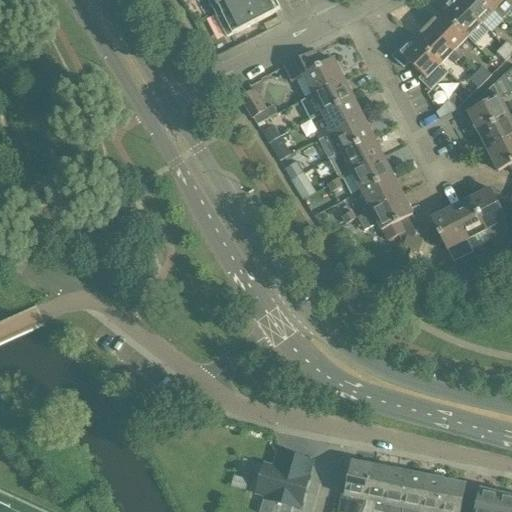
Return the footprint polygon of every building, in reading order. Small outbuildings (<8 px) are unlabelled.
[(208,0),(228,38),(276,14),(268,0),(208,0)] [(489,33),(481,25),(456,0),(453,0),(441,13),(468,39),(475,46),(489,33)] [(456,0),(481,25),(495,11),(483,0),(456,0)] [(483,0),(495,11),(506,0),(483,0)] [(468,39),(441,13),(428,26),(455,52),(468,39)] [(428,26),(414,40),(441,66),(449,58),(456,64),(461,59),(455,52),(428,26)] [(448,74),(441,66),(414,40),(407,47),(404,44),(391,57),(403,69),(409,63),(422,76),(418,80),(430,92),(448,74)] [(497,54),(506,63),(511,56),(511,55),(504,47),(497,54)] [(315,53),(285,68),(293,83),(304,78),(313,96),(344,80),(333,60),(322,66),(315,53)] [(483,68),(477,75),(486,84),(492,77),(483,68)] [(470,81),(479,90),(486,84),(477,75),(470,81)] [(354,100),(344,80),(313,96),(299,103),(309,123),(323,116),(354,100)] [(477,103),(479,107),(468,113),(478,133),(510,117),(500,97),(499,97),(494,87),(477,103)] [(255,93),(242,101),(258,126),(268,120),(264,112),(266,111),(255,93)] [(459,111),(465,105),(456,96),(450,102),(437,114),(440,120),(459,111)] [(323,116),(333,135),(363,119),(354,100),(323,116)] [(488,153),(511,140),(511,121),(510,117),(478,133),(488,153)] [(333,135),(319,142),(329,161),(373,138),(363,119),(333,135)] [(274,127),(262,134),(269,145),(281,138),(274,127)] [(292,149),(316,136),(312,129),(288,143),(292,149)] [(269,145),(276,156),(288,149),(281,138),(269,145)] [(353,174),(383,158),(373,138),(329,161),(339,180),(353,174)] [(511,140),(488,153),(498,173),(509,167),(511,172),(511,140)] [(353,174),(362,192),(393,177),(383,158),(353,174)] [(298,161),(284,170),(291,181),(303,174),(304,174),(305,173),(298,161)] [(291,181),(298,192),(310,185),(303,174),(291,181)] [(403,196),(393,177),(362,192),(372,212),(403,196)] [(329,186),(333,194),(343,188),(339,181),(329,186)] [(471,200),(492,241),(501,259),(511,247),(511,245),(507,237),(506,224),(508,223),(491,190),(471,200)] [(357,219),(364,232),(378,225),(382,232),(383,231),(388,242),(405,234),(400,223),(413,216),(403,196),(372,212),(357,219)] [(452,210),(469,243),(472,251),(492,241),(471,200),(452,210)] [(431,220),(448,254),(469,243),(452,210),(431,220)] [(343,218),(347,226),(357,220),(352,212),(343,218)] [(404,247),(411,249),(412,249),(415,239),(408,236),(404,247)] [(415,239),(412,249),(420,252),(423,242),(415,239)] [(490,267),(484,255),(476,259),(482,270),(490,267)] [(264,465),(256,495),(265,497),(261,511),(291,511),(293,508),(299,510),(300,507),(301,508),(310,478),(309,478),(313,463),(278,453),(274,468),(264,465)] [(362,511),(366,503),(374,467),(352,463),(346,496),(342,495),(338,511),(362,511)] [(383,511),(392,471),(374,467),(366,503),(376,505),(375,511),(383,511)] [(409,475),(392,471),(383,511),(391,511),(392,508),(402,510),(409,475)] [(420,511),(427,478),(409,475),(402,510),(402,511),(420,511)] [(439,511),(446,482),(427,478),(420,511),(439,511)] [(459,511),(465,486),(446,482),(439,511),(459,511)] [(496,511),(500,496),(481,491),(475,511),(496,511)] [(511,511),(511,498),(500,496),(496,511),(511,511)]
